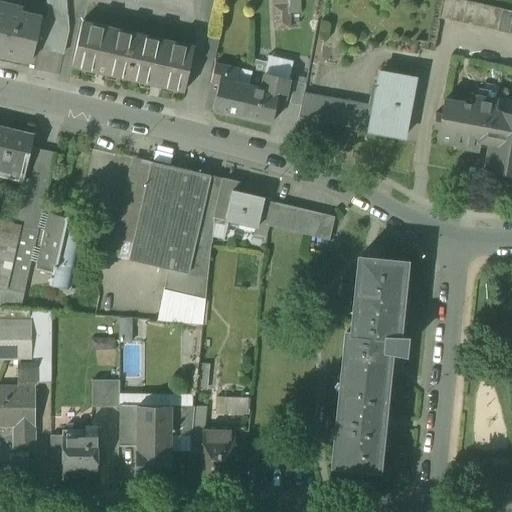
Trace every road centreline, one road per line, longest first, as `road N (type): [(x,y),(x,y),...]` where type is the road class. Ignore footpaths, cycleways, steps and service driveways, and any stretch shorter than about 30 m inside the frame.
road 1 (residential): [(454,243),(298,165),(0,91)]
road 2 (residential): [(430,511),(454,243)]
road 3 (residential): [(154,511),(0,508)]
